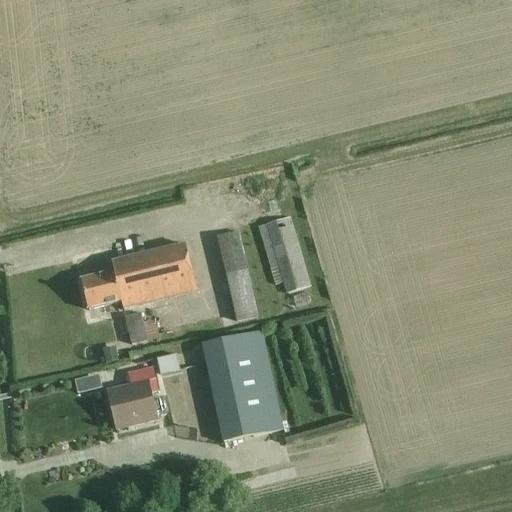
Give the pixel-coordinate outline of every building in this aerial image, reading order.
[(304,141),(325,137),(322,123),(301,127),(304,141)] [(274,286),(282,284),(287,298),(312,290),(290,222),(259,232),(274,286)] [(236,322),(256,318),(236,232),(216,237),(236,322)] [(123,311),(197,293),(185,246),(112,263),(114,274),(81,282),(88,313),(122,305),(123,311)] [(152,337),(168,332),(160,305),(144,310),(152,337)] [(169,331),(180,326),(175,313),(164,318),(169,331)] [(133,353),(148,349),(142,322),(126,325),(133,353)] [(224,445),(283,432),(262,334),(203,347),(224,445)] [(183,367),(202,363),(198,346),(179,350),(183,367)] [(122,374),(146,372),(145,359),(121,361),(122,374)] [(177,360),(157,364),(161,380),(180,375),(177,360)] [(130,388),(108,393),(117,432),(158,423),(151,395),(160,393),(158,384),(154,370),(128,377),(130,388)]
